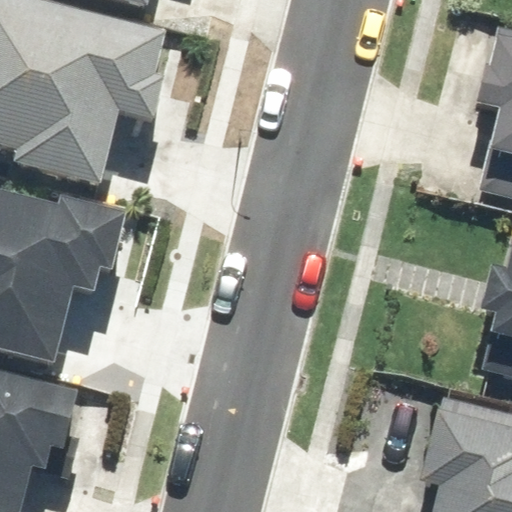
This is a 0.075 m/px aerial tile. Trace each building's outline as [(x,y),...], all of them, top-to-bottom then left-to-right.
[(54,0),(0,0),(0,2),(0,139),(43,150),(40,163),(125,185),(144,111),(180,120),(191,80),(180,77),(191,34),(54,0)] [(137,0),(173,9),(174,0),(137,0)] [(511,32),(502,75),(510,77),(503,106),(511,107),(511,116),(493,191),(511,196),(511,32)] [(0,345),(79,366),(98,288),(120,294),(126,269),(137,272),(152,215),(86,199),(84,208),(0,187),(0,345)] [(511,290),(507,311),(511,312),(511,334),(507,333),(497,371),(511,375),(511,290)] [(0,511),(45,511),(56,468),(70,472),(76,449),(89,452),(103,394),(1,369),(0,375),(0,511)] [(511,511),(511,414),(459,402),(455,416),(461,417),(446,482),(464,486),(457,511),(511,511)]
